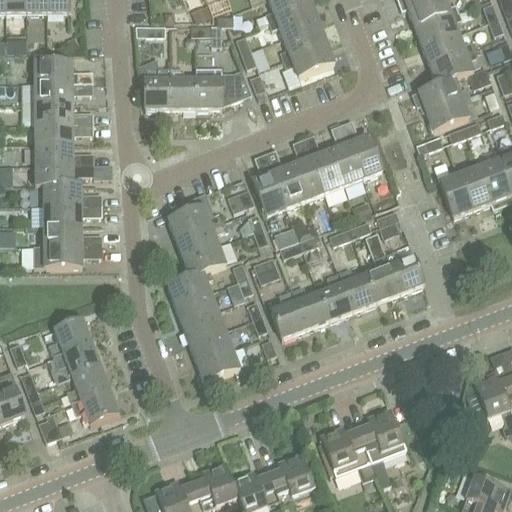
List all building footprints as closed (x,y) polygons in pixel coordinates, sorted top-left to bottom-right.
[(26,19),(25,0),(4,0),(5,19),(26,19)] [(46,19),(46,0),(25,0),(26,19),(46,19)] [(46,0),(46,19),(67,19),(66,0),(46,0)] [(268,28),(311,12),(306,0),(283,0),(267,6),(272,18),(265,21),(268,28)] [(401,0),(403,4),(397,7),(402,18),(407,16),(444,1),(443,0),(401,0)] [(506,25),(511,22),(511,10),(508,0),(507,0),(498,4),(506,25)] [(415,35),(458,18),(454,10),(448,12),(444,1),(407,16),(415,35)] [(482,12),(488,27),(498,24),(492,9),(482,12)] [(282,45),(318,31),(311,12),(268,28),(271,36),(278,33),(282,45)] [(422,53),(458,39),(453,28),(461,26),(458,18),(415,35),(422,53)] [(220,32),(233,32),(233,22),(217,21),(217,31),(217,32),(220,32)] [(498,24),(488,27),(493,41),(503,38),(498,24)] [(136,33),(136,43),(165,41),(165,31),(136,33)] [(190,32),(191,42),(211,42),(210,31),(190,32)] [(210,31),(211,42),(211,51),(221,51),(220,32),(217,32),(217,31),(210,31)] [(282,67),(326,50),(318,31),(282,45),(287,56),(279,59),(282,67)] [(458,39),(422,53),(429,73),(472,56),(469,48),(462,50),(458,39)] [(241,60),(251,57),(245,42),(236,45),(241,60)] [(511,62),(511,60),(507,47),(497,51),(503,66),(511,62)] [(297,83),(333,70),(326,50),(282,67),(285,75),(292,72),(297,83)] [(468,66),(475,63),(472,56),(429,73),(436,91),(437,92),(454,85),(454,86),(473,79),(468,66)] [(256,71),(251,57),(241,60),(246,74),(256,71)] [(72,68),(63,68),(63,60),(33,60),(33,90),(92,89),(92,77),(72,77),(72,68)] [(485,73),(475,76),(481,91),(491,88),(485,73)] [(170,76),(170,116),(195,116),(195,85),(182,85),(182,75),(170,76)] [(195,75),(195,85),(195,116),(221,115),(221,112),(250,100),(241,76),(232,79),(221,79),(221,75),(195,75)] [(170,116),(170,76),(157,76),(157,86),(144,86),(144,116),(170,116)] [(511,96),(511,94),(505,77),(496,80),(503,100),(511,96)] [(259,80),(250,84),(256,99),(265,95),(259,80)] [(18,82),(0,83),(1,105),(19,104),(18,82)] [(437,92),(436,91),(412,101),(417,113),(422,111),(425,118),(468,102),(465,94),(458,97),(454,86),(454,85),(437,92)] [(33,110),(73,109),(73,100),(92,100),(92,89),(33,90),(33,110)] [(499,111),(494,96),(484,100),(490,115),(499,111)] [(468,102),(425,118),(432,137),(468,124),(464,112),(471,109),(468,102)] [(33,130),(92,130),(92,118),(73,118),(73,109),(33,110),(33,130)] [(502,118),(487,124),(491,134),(505,128),(502,118)] [(361,185),(381,178),(367,142),(358,145),(351,126),(340,131),(361,185)] [(462,133),(465,143),(481,137),(477,128),(462,133)] [(34,151),(73,150),(73,142),(92,141),(92,130),(33,130),(34,151)] [(342,193),(361,185),(340,131),(330,134),(337,153),(328,156),(342,193)] [(451,148),(465,143),(462,133),(448,139),(451,148)] [(342,193),(328,156),(320,160),(312,141),(302,145),(323,200),(342,193)] [(419,160),(427,157),(442,152),(439,142),(416,151),(419,160)] [(304,207),(323,200),(302,145),(291,149),(298,168),(290,171),(304,207)] [(34,171),(93,171),(92,159),(73,159),(73,150),(34,151),(34,171)] [(501,155),(493,158),(510,205),(511,204),(511,159),(504,162),(501,155)] [(274,156),(264,160),(285,214),(304,207),(290,171),(281,174),(274,156)] [(503,208),(510,205),(493,158),(485,161),(488,169),(477,173),(490,209),(492,215),(504,210),(503,208)] [(265,222),(285,214),(264,160),(253,164),(260,183),(252,186),(265,222)] [(455,173),(471,217),(490,209),(477,173),(465,177),(462,170),(455,173)] [(42,192),(73,191),(73,183),(93,183),(93,171),(34,171),(34,192),(42,192)] [(451,224),(471,217),(455,173),(447,176),(450,183),(437,188),(451,224)] [(42,212),(101,211),(101,200),(81,200),(81,191),(73,191),(42,192),(42,212)] [(254,211),(248,195),(238,199),(244,214),(254,211)] [(368,204),(362,206),(367,219),(373,217),(368,204)] [(42,232),(81,232),(81,223),(101,223),(101,211),(42,212),(42,232)] [(174,246),(210,232),(222,228),(218,220),(207,224),(203,213),(167,227),(174,246)] [(398,225),(395,216),(376,223),(379,233),(398,225)] [(253,238),(263,234),(257,219),(248,223),(253,238)] [(367,227),(347,234),(351,244),(370,236),(367,227)] [(182,265),(218,252),(213,240),(225,236),(222,228),(210,232),(174,246),(182,265)] [(43,252),(101,252),(101,240),(81,240),(81,232),(42,232),(43,252)] [(292,233),(284,236),(289,249),(297,246),(292,233)] [(263,234),(253,238),(259,252),(268,249),(263,234)] [(332,251),(351,244),(347,234),(328,241),(332,251)] [(298,247),(302,256),(321,248),(318,239),(298,247)] [(365,244),(373,267),(377,276),(365,280),(376,309),(399,300),(385,262),(376,239),(365,244)] [(283,263),(302,256),(298,247),(280,254),(283,263)] [(101,252),(43,252),(33,252),(33,273),(81,272),(81,264),(102,263),(101,252)] [(182,265),(189,283),(189,284),(203,279),(203,280),(210,277),(225,271),(218,252),(182,265)] [(399,300),(423,291),(412,262),(400,267),(397,258),(385,262),(399,300)] [(275,272),(272,263),(253,270),(256,279),(275,272)] [(238,288),(248,284),(242,269),(232,273),(238,288)] [(376,309),(365,280),(353,285),(349,276),(338,280),(352,318),(376,309)] [(166,292),(174,312),(210,298),(206,287),(212,284),(210,277),(203,280),(203,279),(189,284),(189,283),(166,292)] [(284,277),(266,280),(269,296),(286,293),(284,277)] [(318,298),(329,327),(352,318),(338,280),(326,285),(329,294),(318,298)] [(248,284),(238,288),(243,302),(253,298),(248,284)] [(291,298),(305,336),(329,327),(318,298),(306,303),(302,294),(291,298)] [(181,330),(217,316),(210,298),(174,312),(181,330)] [(305,336),(291,298),(279,303),(282,312),(270,317),(281,345),(305,336)] [(252,325),(262,321),(256,307),(246,311),(252,325)] [(181,330),(188,349),(224,335),(217,316),(181,330)] [(262,321),(252,325),(258,340),(268,336),(262,321)] [(53,365),(91,350),(82,326),(52,337),(57,349),(48,353),(53,365)] [(192,361),(195,368),(232,354),(224,335),(188,349),(192,361)] [(277,360),(271,345),(261,349),(267,364),(277,360)] [(9,353),(17,372),(26,368),(19,349),(9,353)] [(70,385),(100,374),(91,350),(53,365),(57,377),(65,374),(70,385)] [(248,350),(237,353),(241,369),(252,366),(248,350)] [(234,361),(232,354),(195,368),(203,388),(239,374),(234,361)] [(100,374),(70,385),(74,396),(66,399),(71,411),(109,397),(100,374)] [(20,381),(27,401),(37,397),(30,377),(20,381)] [(0,429),(1,431),(25,422),(14,394),(17,393),(11,379),(0,383),(0,429)] [(486,424),(501,418),(505,429),(502,434),(505,441),(511,444),(511,443),(511,385),(510,381),(498,385),(496,379),(472,388),(486,424)] [(380,388),(340,403),(348,424),(388,409),(380,388)] [(37,397),(27,401),(35,420),(45,416),(37,397)] [(89,432),(118,421),(109,397),(71,411),(75,423),(84,420),(89,432)] [(358,434),(371,469),(406,455),(390,413),(366,422),(369,429),(358,434)] [(38,429),(46,448),(61,442),(52,419),(46,421),(47,425),(38,429)] [(371,469),(358,434),(346,438),(343,431),(320,440),(336,482),(371,469)] [(279,506),(278,507),(279,511),(285,511),(317,500),(300,458),(277,467),(279,474),(268,478),(279,506)] [(230,485),(231,485),(225,468),(201,477),(204,483),(192,488),(201,511),(213,511),(237,503),(230,485)] [(279,506),(268,478),(256,483),(253,476),(231,485),(230,485),(237,503),(240,511),(264,511),(278,507),(279,506)] [(0,481),(0,495),(0,497),(17,493),(13,478),(0,481)] [(474,482),(462,511),(503,511),(510,495),(474,482)] [(201,511),(192,488),(180,493),(177,486),(154,495),(160,511),(201,511)]
